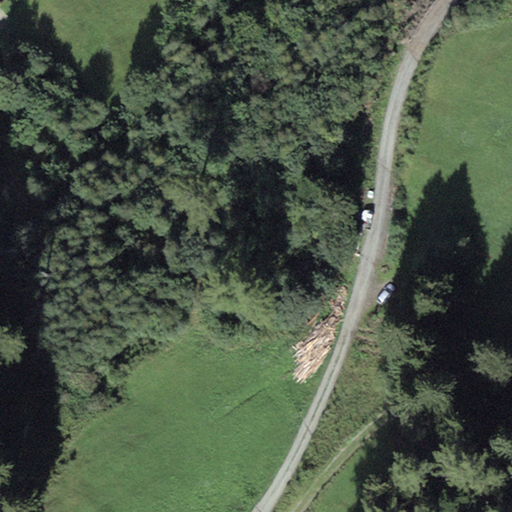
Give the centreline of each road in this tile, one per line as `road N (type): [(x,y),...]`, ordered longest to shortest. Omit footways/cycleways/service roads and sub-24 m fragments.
road 1 (track): [(444,0),(401,78),(357,300),(304,433),(260,511)]
road 2 (track): [(294,511),(352,443),(511,321)]
